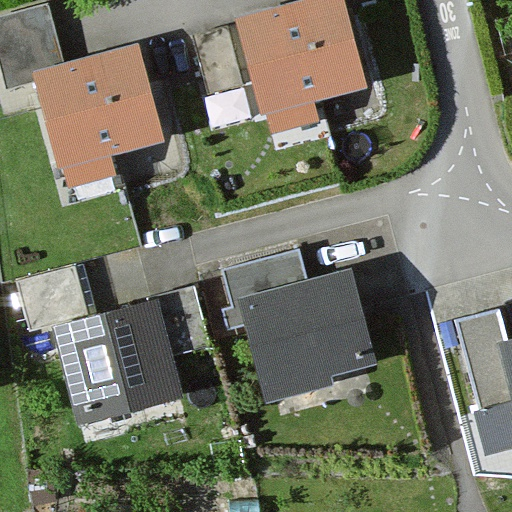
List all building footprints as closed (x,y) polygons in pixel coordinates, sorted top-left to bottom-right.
[(344,0),(309,0),(237,20),(268,136),(321,122),(315,101),(368,87),(344,0)] [(138,46),(32,75),(64,191),(117,177),(111,156),(164,142),(138,46)] [(312,288),(304,255),(226,274),(235,313),(253,309),(277,408),(345,392),(343,384),(387,374),(364,276),(312,288)] [(197,293),(152,305),(153,310),(65,333),(91,432),(194,405),(181,356),(212,348),(197,293)] [(511,339),(506,315),(461,327),(498,470),(511,466),(511,339)]
